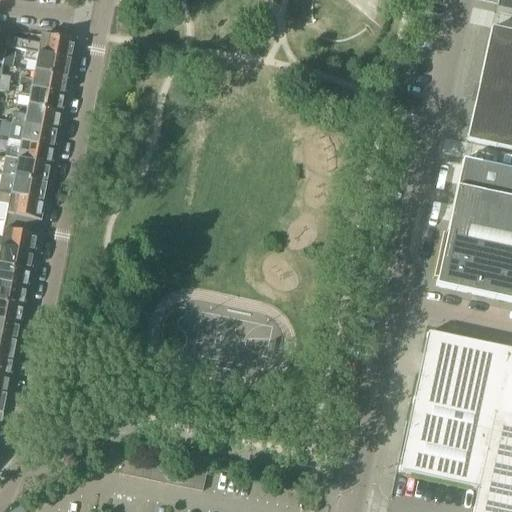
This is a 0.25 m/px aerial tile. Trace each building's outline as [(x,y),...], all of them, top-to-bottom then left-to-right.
[(511,17),(511,0),(497,0),(494,13),(511,17)] [(511,33),(491,29),(466,142),(511,151),(511,33)] [(13,50),(15,40),(15,33),(6,32),(5,48),(13,50)] [(71,60),(74,46),(74,45),(74,44),(73,43),(73,42),(72,41),(71,41),(41,36),(39,45),(15,40),(13,50),(25,52),(71,60)] [(13,57),(13,50),(5,48),(4,56),(13,57)] [(71,60),(25,52),(23,63),(35,65),(33,72),(67,78),(71,60)] [(67,78),(33,72),(32,80),(20,78),(18,87),(64,96),(67,78)] [(1,76),(0,84),(8,86),(9,77),(1,76)] [(8,86),(0,84),(0,85),(0,92),(7,93),(8,86)] [(64,96),(18,87),(16,97),(28,99),(27,107),(60,113),(64,96)] [(60,113),(27,107),(25,116),(13,113),(11,123),(57,131),(60,113)] [(57,131),(11,123),(9,133),(20,135),(19,143),(53,150),(57,131)] [(7,149),(5,158),(50,167),(53,150),(19,143),(17,151),(7,149)] [(50,167),(5,158),(3,168),(13,170),(12,178),(46,185),(50,167)] [(511,171),(462,161),(435,287),(511,303),(511,171)] [(46,185),(12,178),(11,186),(0,183),(0,194),(43,203),(46,185)] [(43,203),(0,194),(0,203),(7,205),(5,222),(38,228),(43,203)] [(38,228),(5,222),(4,229),(3,229),(1,237),(0,237),(0,247),(33,254),(38,228)] [(33,254),(0,247),(0,266),(29,273),(33,254)] [(29,273),(0,266),(0,285),(26,291),(29,273)] [(26,291),(0,285),(0,303),(22,308),(26,291)] [(22,308),(0,303),(0,322),(19,326),(22,308)] [(19,326),(0,322),(0,341),(15,344),(19,326)] [(401,456),(398,472),(402,473),(478,490),(473,511),(511,511),(511,351),(428,333),(423,355),(418,378),(405,438),(401,456)] [(0,359),(12,362),(15,344),(0,341),(0,359)] [(12,362),(0,359),(0,377),(8,379),(12,362)] [(8,379),(0,377),(0,395),(5,397),(8,379)]
